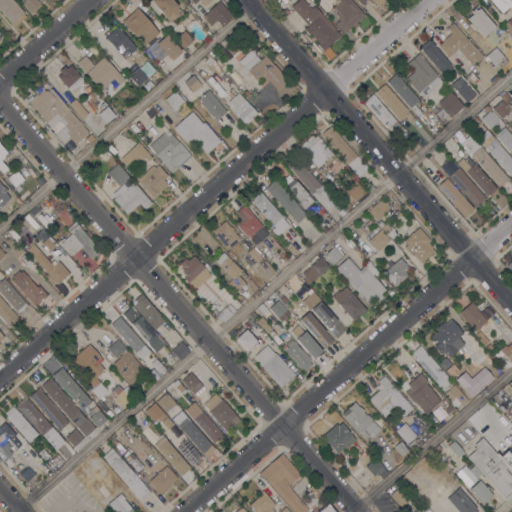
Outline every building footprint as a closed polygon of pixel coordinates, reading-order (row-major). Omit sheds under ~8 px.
[(13,0),(24,12),(11,24),(0,11),(0,0),(13,0)] [(35,0),(40,5),(31,14),(18,0),(35,0)] [(173,0),(174,1),(173,2),(177,7),(181,12),(178,14),(179,15),(173,20),(172,20),(170,22),(166,17),(165,18),(160,12),(157,14),(147,2),(149,0),(173,0)] [(322,13),(336,30),(335,30),(340,35),(322,51),(321,50),(320,50),(316,46),(317,45),(316,44),(318,42),(310,34),(308,36),(307,34),(307,35),(303,31),(304,30),(303,29),(305,27),(306,27),(308,26),(294,10),(295,10),(291,6),(297,0),(302,0),(310,9),(314,6),(321,14),(322,13)] [(350,0),(364,15),(356,22),(358,24),(354,28),(352,25),(343,33),(335,24),(339,19),(330,9),(335,5),(333,3),(336,0),(350,0)] [(501,13),(490,0),(510,0),(511,2),(511,9),(511,10),(508,6),(501,13)] [(201,16),(219,1),(232,15),(221,25),(218,23),(217,22),(216,20),(210,26),(201,16)] [(159,33),(143,46),(122,21),(137,8),(159,33)] [(495,26),(483,37),(476,28),(474,29),(469,24),(471,22),(467,18),(473,13),(471,11),(474,8),(476,10),(479,8),(495,26)] [(511,36),(502,25),(511,16),(511,36)] [(467,39),(482,56),(472,66),(461,54),(458,57),(453,52),(448,57),(438,45),(443,41),(442,41),(451,33),(446,28),(452,22),(467,39)] [(105,37),(117,26),(136,48),(123,59),(105,37)] [(175,38),(184,30),(193,40),(183,49),(175,38)] [(181,51),(171,60),(156,43),(166,34),(181,51)] [(224,46),(237,35),(245,45),(232,56),(224,46)] [(419,47),(428,40),(453,68),(448,72),(445,69),(440,73),(419,47)] [(150,53),(145,49),(153,42),(158,46),(150,53)] [(150,53),(158,46),(165,55),(158,62),(150,53)] [(507,61),(498,70),(486,56),(495,47),(507,61)] [(238,60),(250,50),(255,56),(256,56),(259,60),(265,55),(273,65),(274,64),(287,80),(276,90),(269,81),(268,81),(264,76),(257,82),(243,66),(238,60)] [(422,98),(405,78),(414,71),(407,63),(418,53),(437,76),(436,76),(441,82),(422,98)] [(104,57),(118,73),(125,80),(119,85),(113,79),(101,90),(86,73),(85,73),(76,63),(85,55),(94,65),(104,57)] [(61,73),(58,71),(64,66),(66,68),(70,65),(80,76),(79,77),(83,81),(71,92),(67,87),(67,88),(57,77),(61,73)] [(129,77),(138,86),(146,78),(137,69),(129,77)] [(478,80),(472,85),(465,76),(471,71),(478,80)] [(418,100),(413,104),(421,112),(416,116),(386,82),(395,73),(418,100)] [(223,82),(219,77),(223,74),(227,79),(223,82)] [(193,75),(201,85),(192,92),(184,82),(193,75)] [(475,95),(465,103),(454,90),(455,89),(453,86),(458,82),(460,84),(463,81),(475,95)] [(414,118),(405,126),(375,91),(384,83),(414,118)] [(79,122),(80,121),(83,125),(82,125),(88,132),(75,144),(69,137),(63,142),(28,101),(36,94),(37,95),(42,90),(47,91),(51,88),(79,122)] [(226,112),(215,121),(203,106),(201,108),(199,105),(201,103),(197,99),(208,90),(226,112)] [(173,110),(164,100),(174,91),(183,101),(173,110)] [(462,105),(449,116),(437,102),(450,91),(462,105)] [(510,99),(506,102),(500,95),(504,92),(510,99)] [(245,101),(246,101),(256,113),(252,117),(253,118),(250,121),(247,124),(245,122),(243,124),(237,116),(238,115),(235,112),(236,111),(228,102),(238,93),(245,101)] [(363,102),(372,94),(403,129),(398,133),(391,124),(386,128),(363,102)] [(88,114),(81,120),(68,104),(75,99),(88,114)] [(510,110),(500,118),(491,108),(501,100),(510,110)] [(107,106),(115,115),(106,123),(98,114),(107,106)] [(480,118),(489,110),(498,120),(489,129),(480,118)] [(202,123),(203,122),(220,141),(206,153),(192,137),(187,142),(186,141),(185,142),(172,128),(191,111),(202,123)] [(367,168),(358,176),(321,133),(327,128),(328,128),(331,126),(367,168)] [(511,136),(511,155),(496,137),(497,136),(496,135),(504,127),(511,136)] [(498,143),(511,159),(511,175),(510,177),(488,151),(476,137),(485,129),(490,134),(498,143)] [(171,173),(155,155),(156,154),(148,146),(164,132),(167,136),(171,133),(178,141),(191,156),(171,173)] [(307,156),(298,146),(311,135),(314,137),(316,135),(332,154),(330,156),(333,160),(326,166),(323,163),(317,167),(307,156)] [(508,178),(501,184),(500,184),(498,186),(476,161),(477,161),(471,154),(470,155),(462,146),(466,142),(467,143),(472,139),(508,178)] [(129,151),(129,150),(138,142),(151,157),(148,160),(143,155),(128,169),(120,159),(129,151)] [(0,144),(8,154),(1,160),(8,168),(2,174),(0,171),(0,144)] [(474,164),(496,189),(489,195),(488,194),(486,196),(464,171),(464,172),(455,162),(461,157),(470,167),(474,164)] [(326,211),(288,167),(298,159),(321,186),(322,184),(330,193),(329,194),(336,202),(331,206),(326,211)] [(117,163),(151,203),(144,209),(139,203),(126,214),(113,199),(114,197),(111,194),(119,187),(118,186),(117,186),(114,183),(115,183),(106,172),(117,163)] [(152,165),(154,167),(157,165),(167,176),(163,179),(167,184),(158,193),(159,194),(153,198),(133,176),(139,171),(142,174),(152,165)] [(485,199),(475,208),(448,176),(458,168),(485,199)] [(14,187),(6,178),(15,170),(23,179),(14,187)] [(473,209),(464,217),(436,186),(446,178),(473,209)] [(265,188),(275,179),(306,215),(297,223),(265,188)] [(287,189),(296,181),(323,213),(315,220),(311,216),(287,189)] [(345,190),(355,181),(360,186),(350,196),(345,190)] [(374,188),(369,192),(365,187),(369,183),(374,188)] [(394,198),(391,202),(385,195),(388,191),(394,198)] [(282,216),(281,217),(288,225),(277,235),(271,229),(274,227),(251,201),(253,199),(252,198),(259,192),(260,193),(261,192),(282,216)] [(382,198),(388,204),(383,208),(386,212),(382,215),(383,216),(380,219),(379,218),(376,221),(368,211),(382,198)] [(235,223),(241,219),(235,212),(244,204),(262,226),(261,227),(268,234),(260,241),(260,240),(254,245),(235,223)] [(372,223),(364,230),(358,223),(365,216),(372,223)] [(376,223),(380,220),(384,225),(386,223),(389,227),(390,226),(399,236),(393,242),(376,223)] [(71,255),(60,243),(71,233),(66,228),(74,221),(100,251),(91,259),(80,247),(73,253),(71,255)] [(230,227),(231,226),(233,229),(232,230),(239,239),(227,249),(212,231),(225,221),(230,227)] [(394,245),(387,251),(387,250),(377,259),(372,254),(368,257),(359,247),(363,244),(360,241),(364,237),(368,241),(372,237),(369,233),(377,225),(394,245)] [(412,253),(410,255),(404,247),(407,244),(403,241),(418,227),(430,240),(427,242),(431,246),(430,247),(434,251),(430,255),(430,256),(428,258),(427,257),(421,263),(412,253)] [(10,228),(15,233),(12,237),(6,232),(10,228)] [(339,235),(342,232),(350,242),(348,244),(339,235)] [(41,243),(47,238),(55,246),(50,251),(41,243)] [(297,252),(293,256),(285,247),(289,243),(297,252)] [(52,266),(58,261),(69,274),(57,284),(27,250),(33,244),(52,266)] [(247,252),(252,247),(261,258),(255,262),(247,252)] [(342,256),(332,265),(323,256),(333,247),(342,256)] [(241,270),(237,275),(245,283),(236,292),(227,284),(232,278),(215,261),(223,252),(241,270)] [(32,263),(28,266),(20,257),(24,254),(32,263)] [(194,290),(183,278),(187,275),(180,267),(181,266),(179,263),(185,258),(187,260),(193,255),(202,266),(205,264),(209,268),(206,271),(210,275),(194,290)] [(320,257),(329,267),(319,276),(318,275),(309,283),(309,282),(307,284),(304,280),(306,278),(301,274),(320,257)] [(336,267),(347,257),(360,271),(369,263),(373,268),(369,272),(373,276),(374,275),(381,283),(380,284),(385,290),(380,294),(383,297),(376,303),(373,300),(368,305),(336,267)] [(382,273),(400,258),(410,269),(405,274),(407,275),(394,286),(382,273)] [(37,287),(39,285),(46,294),(34,305),(11,280),(13,278),(11,276),(18,270),(20,272),(22,270),(37,287)] [(28,306),(19,314),(0,292),(0,273),(4,278),(3,278),(28,306)] [(366,310),(353,321),(345,312),(343,313),(342,312),(344,311),(331,296),(338,291),(339,292),(345,287),(366,310)] [(344,330),(335,338),(302,300),(310,293),(318,303),(319,301),(344,330)] [(159,315),(164,321),(154,330),(149,324),(148,324),(132,306),(136,302),(134,300),(140,294),(159,315)] [(287,300),(283,303),(279,298),(283,295),(287,300)] [(9,326),(4,321),(2,322),(0,319),(0,297),(18,318),(9,326)] [(286,310),(277,318),(268,308),(277,300),(286,310)] [(458,314),(471,302),(476,308),(475,309),(478,312),(481,309),(487,316),(484,318),(486,320),(485,321),(487,322),(483,326),(481,323),(473,330),(458,314)] [(225,307),(229,304),(235,311),(231,314),(232,314),(221,323),(215,316),(225,307)] [(122,314),(131,306),(164,344),(155,352),(122,314)] [(257,316),(254,319),(249,314),(253,311),(257,316)] [(333,341),(324,348),(299,319),(307,311),(333,341)] [(149,350),(140,359),(110,324),(119,316),(144,345),(149,350)] [(267,323),(261,328),(256,321),(261,316),(267,323)] [(449,357),(443,351),(440,353),(433,346),(436,344),(430,336),(437,331),(435,328),(443,321),(445,324),(450,319),(462,333),(458,337),(464,344),(449,357)] [(235,338),(245,329),(256,341),(256,342),(258,345),(255,348),(252,344),(246,350),(235,338)] [(483,336),(478,340),(473,335),(479,330),(483,336)] [(321,351),(312,359),(295,339),(304,331),(321,351)] [(134,378),(136,379),(130,384),(123,377),(122,378),(116,371),(117,370),(112,364),(119,358),(118,357),(121,355),(120,354),(115,358),(106,348),(118,339),(126,349),(124,350),(126,352),(128,351),(144,370),(134,378)] [(189,351),(180,360),(171,350),(180,341),(189,351)] [(284,350),(294,342),(310,361),(309,362),(312,365),(305,371),(302,368),(300,369),(284,350)] [(499,350),(504,345),(506,347),(510,343),(511,345),(511,358),(509,361),(499,350)] [(90,390),(93,388),(70,360),(89,344),(103,360),(99,363),(104,369),(95,377),(108,391),(98,400),(90,390)] [(280,387),(261,366),(262,365),(254,356),(266,345),(274,353),(275,353),(295,374),(280,387)] [(451,382),(441,391),(436,385),(437,384),(414,358),(415,358),(411,353),(419,346),(451,382)] [(444,358),(450,364),(443,370),(437,363),(444,358)] [(159,373),(150,364),(156,359),(164,368),(159,373)] [(453,364),(459,371),(458,372),(460,374),(456,377),(455,375),(451,378),(445,370),(453,364)] [(52,375),(61,367),(91,401),(82,410),(52,375)] [(202,386),(193,394),(181,380),(190,372),(202,386)] [(420,373),(428,382),(425,384),(437,398),(437,399),(432,403),(434,406),(425,414),(423,411),(422,411),(413,400),(411,401),(405,393),(410,388),(407,384),(420,373)] [(379,390),(376,386),(379,384),(377,381),(384,375),(412,409),(401,418),(397,414),(389,421),(385,416),(383,417),(369,399),(379,390)] [(94,428),(84,437),(40,386),(50,377),(94,428)] [(449,389),(446,386),(450,383),(452,386),(454,384),(468,401),(462,406),(455,399),(451,402),(443,393),(448,390),(449,389)] [(117,395),(112,390),(117,385),(122,390),(127,385),(135,395),(121,408),(113,398),(117,395)] [(68,422),(58,430),(28,396),(38,387),(68,422)] [(165,411),(164,412),(155,401),(166,392),(175,403),(174,403),(176,405),(167,413),(165,411)] [(240,420),(227,432),(208,411),(208,410),(203,404),(215,393),(221,400),(222,399),(240,420)] [(65,442),(55,450),(16,405),(25,397),(65,442)] [(190,404),(193,401),(197,405),(223,435),(216,441),(216,440),(213,443),(187,413),(193,408),(190,404)] [(153,421),(144,411),(154,402),(166,416),(159,422),(156,418),(153,421)] [(343,416),(341,413),(347,408),(354,402),(359,407),(360,406),(363,411),(363,412),(366,415),(367,414),(380,429),(370,438),(367,435),(364,439),(359,433),(358,434),(343,416)] [(438,405),(447,414),(439,422),(430,412),(438,405)] [(449,405),(453,409),(448,414),(444,409),(449,405)] [(3,414),(13,406),(37,434),(28,442),(3,414)] [(89,418),(91,416),(88,412),(95,406),(98,409),(98,410),(106,419),(97,427),(89,418)] [(214,449),(205,457),(171,418),(180,410),(190,421),(214,449)] [(173,424),(167,429),(160,421),(166,416),(173,424)] [(25,446),(19,451),(8,439),(5,442),(9,447),(8,449),(12,453),(3,461),(0,457),(0,425),(4,422),(25,446)] [(352,435),(351,435),(355,440),(345,449),(343,447),(336,453),(322,436),(336,424),(337,426),(341,422),(352,435)] [(415,436),(406,444),(395,431),(404,422),(415,436)] [(73,447),(64,437),(74,429),(82,438),(73,447)] [(190,468),(180,476),(157,448),(155,445),(157,442),(154,439),(160,434),(165,441),(166,440),(190,468)] [(177,447),(186,439),(201,457),(199,459),(201,461),(196,466),(194,463),(191,465),(177,447)] [(511,474),(511,495),(506,501),(467,456),(475,449),(473,448),(476,446),(474,444),(480,439),(511,474)] [(393,447),(400,441),(408,451),(401,457),(393,447)] [(447,446),(453,441),(464,453),(460,456),(461,457),(459,459),(447,446)] [(412,451),(408,446),(412,442),(416,447),(412,451)] [(436,454),(432,450),(438,445),(441,449),(436,454)] [(150,493),(141,501),(128,485),(127,486),(102,456),(111,448),(150,493)] [(301,477),(289,488),(308,509),(304,511),(293,511),(272,486),(271,486),(259,472),(280,453),(301,477)] [(143,467),(137,472),(129,462),(135,457),(143,467)] [(374,458),(383,467),(373,476),(364,467),(374,458)] [(455,473),(464,465),(468,470),(473,465),(480,473),(475,478),(477,479),(468,487),(455,473)] [(159,494),(148,481),(157,473),(157,472),(159,470),(159,471),(165,466),(167,468),(168,467),(177,478),(159,494)] [(469,489),(479,480),(493,496),(488,499),(490,501),(483,507),(469,489)] [(410,498),(400,507),(389,494),(399,486),(410,498)] [(457,511),(446,499),(458,488),(476,508),(475,510),(477,511),(457,511)] [(275,505),(271,508),(273,510),(271,511),(255,511),(249,505),(260,495),(258,493),(262,490),(275,505)] [(120,493),(124,498),(123,499),(133,511),(113,511),(107,504),(120,493)] [(327,503),(335,511),(316,511),(325,504),(327,503)]
